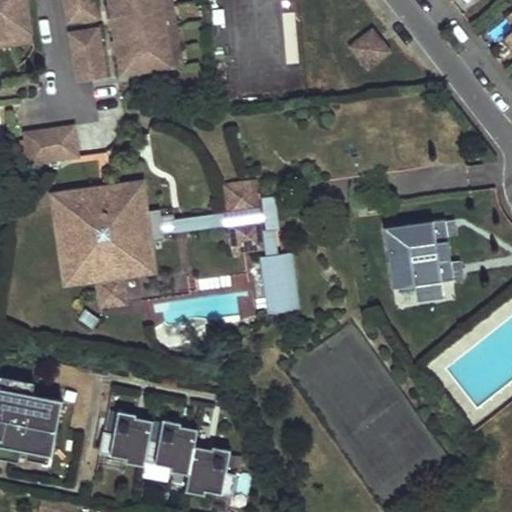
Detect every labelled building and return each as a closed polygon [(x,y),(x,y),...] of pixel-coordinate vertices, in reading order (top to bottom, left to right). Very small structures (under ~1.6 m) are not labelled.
[(26,0),(0,0),(0,36),(12,35),(32,32),(26,0)] [(97,18),(94,0),(64,0),(68,22),(97,18)] [(108,0),(121,75),(173,67),(170,47),(167,28),(163,8),(162,0),(108,0)] [(174,6),(163,8),(167,28),(177,26),(174,6)] [(296,14),(284,14),(285,63),(297,63),(296,14)] [(167,28),(170,47),(180,45),(177,26),(167,28)] [(78,82),(107,77),(99,28),(70,33),(78,82)] [(388,51),(372,31),(353,47),(368,67),(388,51)] [(14,45),(34,42),(32,32),(12,35),(14,45)] [(0,47),(14,45),(12,35),(0,36),(0,47)] [(173,67),(183,65),(180,45),(170,47),(173,67)] [(74,125),(25,132),(25,139),(15,141),(17,158),(28,156),(29,162),(79,156),(74,125)] [(393,141),(334,148),(338,178),(397,171),(393,141)] [(402,198),(469,190),(466,166),(399,174),(402,198)] [(125,184),(143,197),(141,182),(125,184)] [(258,209),(254,182),(226,185),(230,213),(258,209)] [(125,184),(69,192),(55,210),(63,268),(81,282),(96,279),(96,278),(108,261),(122,271),(123,275),(138,273),(151,256),(149,242),(165,240),(164,233),(161,216),(161,209),(145,211),(143,197),(125,184)] [(53,194),(55,210),(69,192),(53,194)] [(280,228),(276,195),(262,196),(266,230),(280,228)] [(173,214),(161,216),(164,233),(176,231),(173,214)] [(445,216),(383,224),(394,305),(456,296),(445,216)] [(263,246),(259,219),(231,222),(235,250),(263,246)] [(298,308),(291,254),(262,258),(269,312),(298,308)] [(153,271),(151,256),(138,273),(153,271)] [(100,307),(127,303),(123,275),(122,271),(108,261),(96,278),(96,279),(100,307)] [(66,284),(81,282),(63,268),(66,284)] [(0,458),(50,469),(63,401),(54,399),(32,395),(34,391),(0,383),(0,458)] [(115,433),(104,430),(100,453),(128,458),(127,462),(144,465),(145,462),(173,467),(172,471),(191,475),(188,491),(205,495),(205,491),(233,496),(240,461),(230,459),(234,437),(216,434),(216,436),(199,433),(202,417),(184,413),(185,410),(167,407),(163,429),(152,426),(156,408),(140,404),(141,401),(122,398),(115,433)] [(76,501),(41,493),(37,511),(42,511),(84,511),(86,502),(76,501)]
